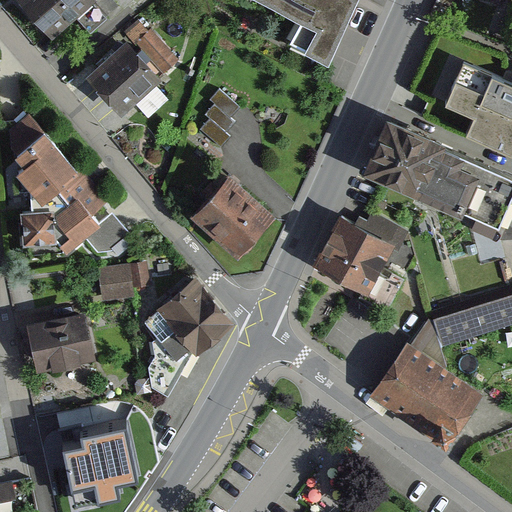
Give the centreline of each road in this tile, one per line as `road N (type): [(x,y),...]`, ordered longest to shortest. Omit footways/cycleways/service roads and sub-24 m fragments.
road 1 (residential): [(267,330),(0,23)]
road 2 (tertiary): [(419,0),(267,330)]
road 3 (residential): [(506,511),(267,330)]
road 4 (tertiary): [(267,330),(154,511)]
road 5 (residential): [(0,306),(47,511)]
